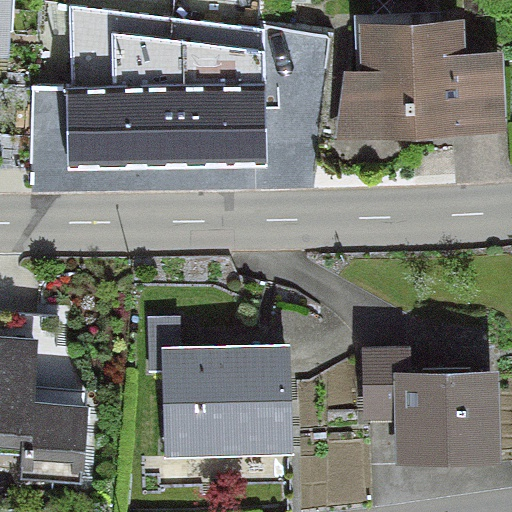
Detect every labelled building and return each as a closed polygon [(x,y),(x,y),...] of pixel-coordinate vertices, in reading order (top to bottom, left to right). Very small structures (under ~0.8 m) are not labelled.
[(368,131),(495,126),(492,64),(453,66),(451,27),(364,31),(368,131)] [(71,167),(262,165),(261,89),(70,91),(71,167)] [(53,319),(34,318),(3,315),(3,324),(0,323),(0,443),(20,445),(18,478),(76,483),(81,411),(25,407),(29,347),(51,348),(53,319)] [(214,436),(284,435),(282,349),(173,352),(172,322),(145,323),(146,372),(162,372),(164,453),(214,451),(214,436)] [(402,457),(486,455),(484,376),(404,378),(403,352),(362,354),(363,399),(401,398),(402,457)]
